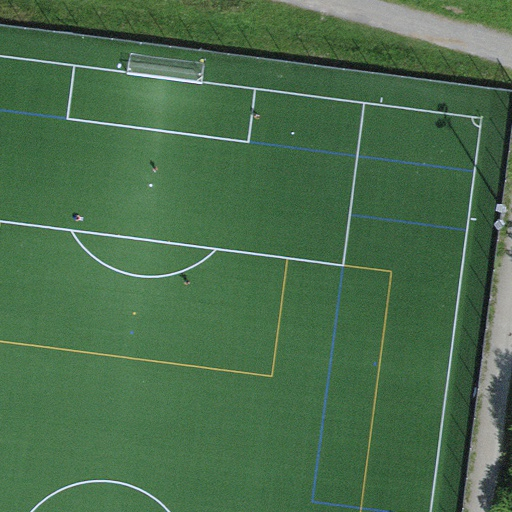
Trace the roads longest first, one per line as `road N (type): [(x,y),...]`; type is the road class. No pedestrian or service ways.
road 1 (track): [(511,287),(482,511)]
road 2 (track): [(319,0),(511,51)]
